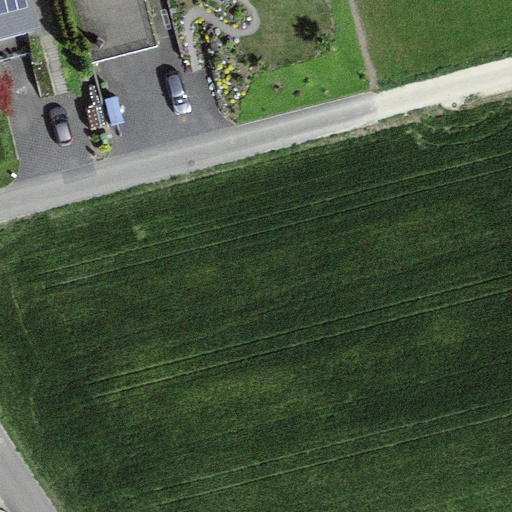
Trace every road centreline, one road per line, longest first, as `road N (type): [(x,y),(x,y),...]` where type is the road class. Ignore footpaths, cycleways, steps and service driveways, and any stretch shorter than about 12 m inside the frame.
road 1 (residential): [(378,106),(0,208)]
road 2 (track): [(511,71),(378,106)]
